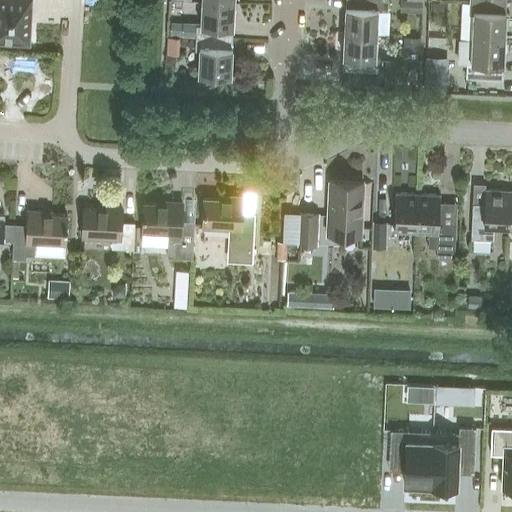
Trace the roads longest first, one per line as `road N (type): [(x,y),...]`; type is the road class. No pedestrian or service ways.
road 1 (unclassified): [(511,136),(379,130),(285,160)]
road 2 (residential): [(285,160),(89,158),(67,134)]
road 3 (residential): [(173,511),(0,503)]
road 4 (residential): [(285,160),(291,0)]
road 5 (residential): [(67,134),(74,0)]
